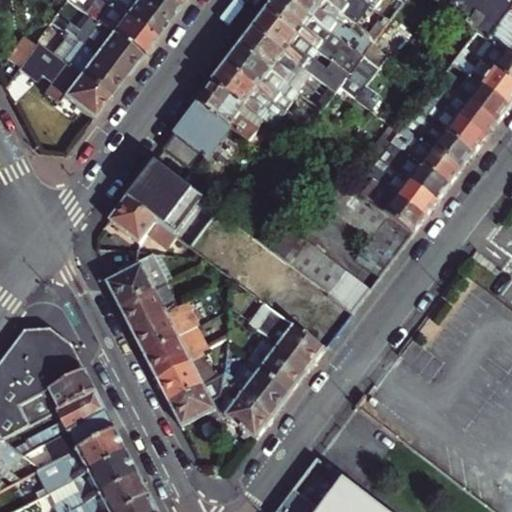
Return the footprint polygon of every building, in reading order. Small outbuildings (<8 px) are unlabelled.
[(141,56),(153,40),(101,0),(95,0),(91,5),(102,14),(97,21),(100,24),(141,56)] [(101,0),(153,40),(166,24),(133,0),(101,0)] [(133,0),(166,24),(178,9),(166,0),(133,0)] [(166,0),(178,9),(184,0),(166,0)] [(361,56),(286,0),(278,0),(268,14),(314,48),(334,63),(348,73),(361,56)] [(339,10),(325,0),(286,0),(361,56),(376,67),(384,56),(360,37),(358,40),(332,20),(339,10)] [(325,0),(339,10),(347,0),(325,0)] [(511,0),(434,0),(488,40),(495,46),(503,35),(511,22),(511,0)] [(314,48),(268,14),(256,31),(298,63),(337,93),(350,75),(348,73),(334,63),(329,70),(309,55),(314,48)] [(511,22),(503,35),(511,41),(511,22)] [(141,56),(100,24),(85,45),(126,77),(141,56)] [(256,31),(242,49),(284,80),(298,63),(256,31)] [(511,41),(503,35),(495,46),(511,58),(511,41)] [(488,54),(482,62),(511,84),(511,58),(495,46),(488,40),(481,49),(488,54)] [(69,66),(76,72),(109,98),(126,77),(85,45),(69,66)] [(242,49),(229,66),(271,98),(278,103),(286,92),(282,89),(287,82),(284,80),(242,49)] [(60,77),(31,50),(17,70),(15,73),(35,88),(41,80),(53,90),(47,97),(57,105),(60,77)] [(511,84),(482,62),(470,77),(510,108),(511,105),(511,84)] [(271,98),(229,66),(215,84),(247,108),(257,116),(271,98)] [(60,77),(57,105),(60,107),(66,99),(93,120),(109,98),(76,72),(71,78),(60,77)] [(445,83),(450,87),(498,124),(510,108),(470,77),(468,76),(462,85),(446,73),(441,80),(445,83)] [(445,83),(441,80),(436,86),(441,90),(445,83)] [(247,108),(215,84),(200,104),(231,127),(266,153),(272,145),(257,133),(260,128),(242,114),(247,108)] [(498,124),(450,87),(437,103),(445,109),(486,140),(498,124)] [(200,104),(176,136),(202,155),(207,159),(231,127),(200,104)] [(425,109),(421,106),(416,112),(420,115),(425,109)] [(432,125),(474,156),(486,140),(445,109),(432,125)] [(416,112),(412,118),(416,121),(414,123),(421,128),(415,136),(462,172),(474,156),(432,125),(420,115),(416,112)] [(399,134),(389,126),(368,155),(378,163),(392,144),(395,140),(399,134)] [(411,158),(450,188),(462,172),(415,136),(404,128),(399,134),(409,142),(402,151),(411,158)] [(202,155),(176,136),(165,151),(190,170),(202,155)] [(399,175),(437,204),(450,188),(411,158),(399,175)] [(155,163),(126,201),(174,237),(203,199),(184,185),(155,163)] [(376,174),(372,170),(370,173),(367,176),(371,179),(376,174)] [(203,199),(210,205),(219,193),(193,173),(184,185),(203,199)] [(425,220),(437,204),(399,175),(396,173),(384,189),(387,191),(425,220)] [(333,175),(319,194),(316,197),(327,205),(344,183),(333,175)] [(344,183),(327,205),(338,214),(355,192),(344,183)] [(377,209),(388,217),(389,218),(413,236),(425,220),(387,191),(375,207),(377,209)] [(338,214),(349,222),(366,200),(355,192),(338,214)] [(366,200),(349,222),(360,230),(377,209),(375,207),(366,200)] [(126,201),(110,223),(142,246),(150,236),(166,248),(174,237),(126,201)] [(377,209),(360,230),(371,239),(388,217),(377,209)] [(389,218),(380,229),(404,247),(413,236),(389,218)] [(372,240),(396,258),(404,247),(380,229),(372,240)] [(275,252),(285,260),(302,238),(291,230),(275,252)] [(285,260),(296,269),(313,247),(302,238),(285,260)] [(365,250),(388,268),(396,258),(372,240),(365,250)] [(313,247),(296,269),(307,277),(324,255),(313,247)] [(357,260),(381,278),(388,268),(365,250),(357,260)] [(166,285),(149,253),(139,252),(138,262),(118,272),(121,278),(108,285),(120,308),(154,291),(166,285)] [(307,277),(318,286),(335,264),(324,255),(307,277)] [(335,264),(318,286),(329,294),(346,272),(335,264)] [(117,270),(104,277),(108,285),(121,278),(118,272),(117,270)] [(337,285),(361,303),(371,291),(347,273),(337,285)] [(120,308),(133,332),(178,309),(166,285),(154,291),(120,308)] [(353,315),(361,303),(337,285),(330,295),(329,297),(353,315)] [(133,332),(145,356),(179,339),(170,323),(182,317),(178,309),(133,332)] [(179,339),(190,333),(182,317),(170,323),(179,339)] [(268,343),(308,373),(324,352),(285,321),(274,334),(268,343)] [(268,343),(274,334),(262,325),(255,333),(268,343)] [(22,406),(42,396),(86,373),(72,346),(50,330),(25,332),(0,365),(0,437),(3,440),(12,435),(32,425),(22,406)] [(179,339),(145,356),(157,380),(202,357),(190,333),(179,339)] [(291,395),(308,373),(268,343),(255,333),(250,340),(272,357),(261,372),(291,395)] [(195,370),(206,364),(202,357),(157,380),(170,404),(203,387),(195,370)] [(203,387),(214,381),(206,364),(195,370),(203,387)] [(274,418),(291,395),(261,372),(249,388),(239,380),(233,388),(274,418)] [(56,413),(96,392),(86,373),(42,396),(52,415),(56,413)] [(218,417),(223,418),(224,408),(221,403),(224,401),(224,399),(226,382),(226,375),(214,381),(203,387),(170,404),(183,429),(198,421),(200,426),(218,417)] [(229,418),(256,441),(274,418),(233,388),(224,399),(224,401),(221,403),(224,408),(223,418),(229,418)] [(66,434),(107,413),(96,392),(56,413),(66,434)] [(55,452),(59,460),(117,431),(107,413),(66,434),(52,441),(40,447),(45,457),(55,452)] [(51,493),(128,454),(117,431),(59,460),(58,461),(63,471),(45,480),(51,493)] [(18,446),(12,435),(3,440),(24,455),(40,447),(52,441),(49,435),(39,441),(37,436),(18,446)] [(0,437),(0,463),(11,472),(16,465),(24,455),(3,440),(0,437)] [(66,511),(140,475),(128,454),(51,493),(49,494),(58,511),(66,511)] [(40,470),(45,480),(63,471),(58,461),(42,469),(40,470)] [(16,465),(11,472),(22,479),(30,475),(16,465)] [(121,511),(151,497),(140,475),(66,511),(121,511)] [(383,511),(341,480),(318,511),(293,492),(278,511),(383,511)] [(158,511),(151,497),(121,511),(158,511)]
